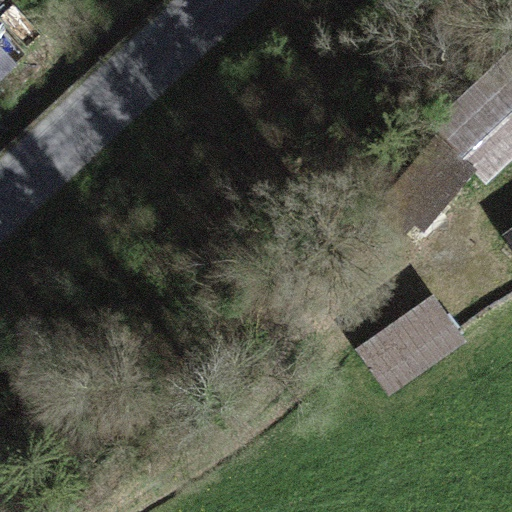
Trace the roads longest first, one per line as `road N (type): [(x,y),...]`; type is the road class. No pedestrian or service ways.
road 1 (track): [(103,511),(243,426),(340,335),(463,244)]
road 2 (unclassified): [(0,209),(226,0)]
